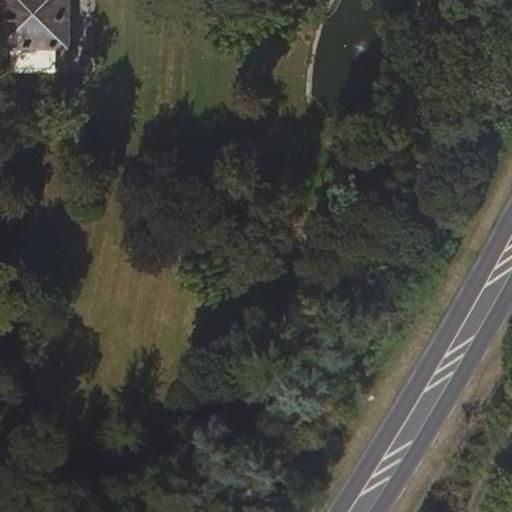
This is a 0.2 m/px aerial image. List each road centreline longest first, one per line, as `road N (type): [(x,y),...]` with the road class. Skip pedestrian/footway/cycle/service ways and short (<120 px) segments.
road 1 (primary): [(511,221),(338,511)]
road 2 (primary): [(378,511),(511,290)]
